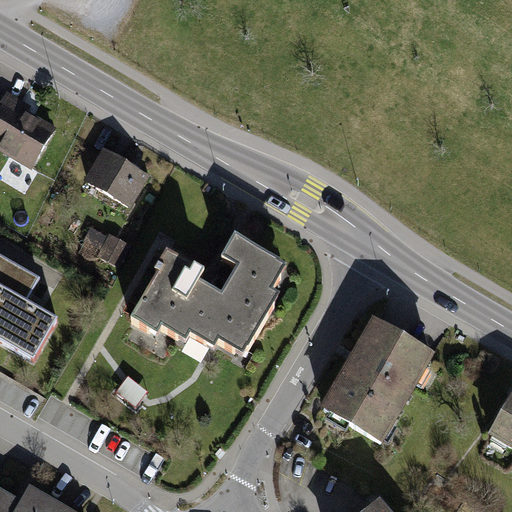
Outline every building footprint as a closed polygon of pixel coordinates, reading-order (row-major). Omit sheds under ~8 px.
[(0,107),(2,109),(0,112),(0,153),(33,173),(58,130),(30,113),(32,109),(8,94),(0,107)] [(152,178),(105,151),(86,185),(133,212),(152,178)] [(132,247),(110,236),(109,239),(91,229),(84,243),(102,252),(99,258),(120,270),(132,247)] [(210,278),(170,255),(158,276),(161,278),(135,324),(161,339),(165,333),(190,347),(194,340),(219,355),(223,347),(248,362),(285,299),(278,295),(293,270),(239,239),(224,264),(240,273),(225,299),(204,287),(210,278)] [(43,282),(0,257),(0,345),(36,366),(60,324),(29,305),(43,282)] [(429,364),(373,332),(322,420),(378,452),(429,364)] [(511,404),(491,440),(511,452),(511,404)] [(0,511),(17,511),(22,504),(0,491),(0,511)] [(22,504),(17,511),(70,511),(48,499),(45,504),(28,494),(22,504)] [(394,511),(381,496),(361,511),(394,511)]
